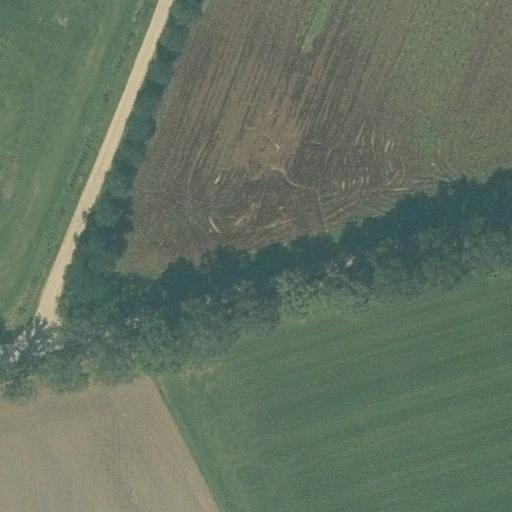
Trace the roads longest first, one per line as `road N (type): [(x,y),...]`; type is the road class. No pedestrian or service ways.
road 1 (unclassified): [(511,204),(0,351)]
road 2 (track): [(47,337),(177,0)]
